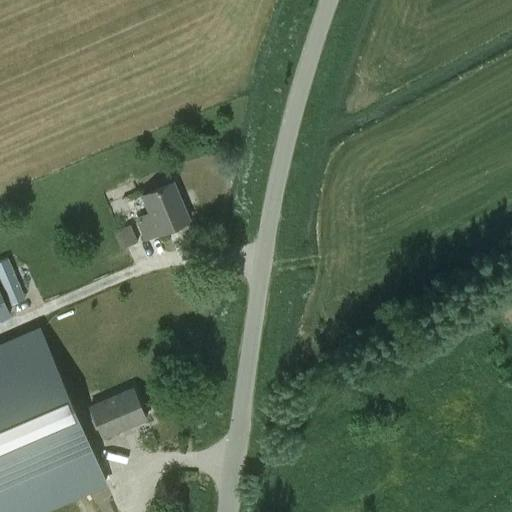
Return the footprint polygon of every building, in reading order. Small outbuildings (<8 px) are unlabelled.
[(143,195),(150,213),(137,218),(146,239),(190,220),(173,182),(143,195)] [(136,243),(128,223),(112,229),(119,249),(136,243)] [(0,318),(11,314),(0,289),(0,318)] [(511,307),(500,313),(511,335),(511,334),(511,307)] [(75,415),(80,428),(84,427),(86,433),(99,427),(103,438),(147,420),(133,387),(89,405),(90,409),(75,415)]
